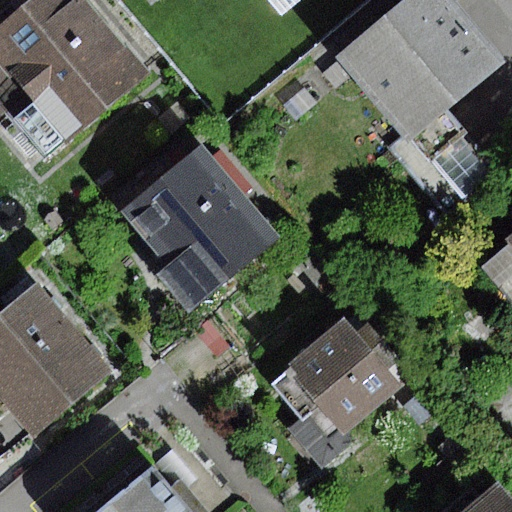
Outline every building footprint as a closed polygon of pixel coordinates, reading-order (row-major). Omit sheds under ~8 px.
[(92,0),(31,0),(0,26),(0,114),(26,92),(67,141),(152,71),(92,0)] [(453,0),(411,0),(341,58),(413,144),(450,113),(508,65),(453,0)] [(500,172),(450,113),(413,144),(399,157),(449,215),(500,172)] [(202,147),(124,213),(170,267),(160,275),(191,310),(278,237),(202,147)] [(511,254),(511,233),(501,242),(511,254)] [(37,285),(0,316),(0,397),(34,439),(112,374),(37,285)] [(345,319),(268,380),(300,421),(318,407),(342,437),(401,389),(345,319)] [(228,348),(204,322),(193,332),(217,358),(228,348)] [(178,511),(145,473),(100,511),(178,511)] [(511,511),(511,491),(501,479),(460,511),(511,511)]
